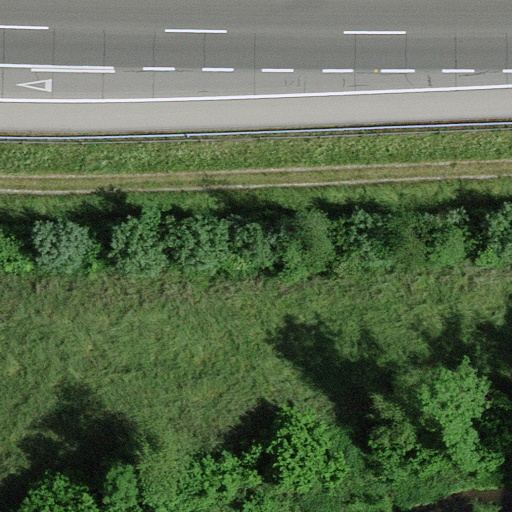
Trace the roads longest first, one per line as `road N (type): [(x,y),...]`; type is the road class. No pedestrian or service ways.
road 1 (track): [(0,182),(511,168)]
road 2 (motorway): [(0,26),(511,31)]
